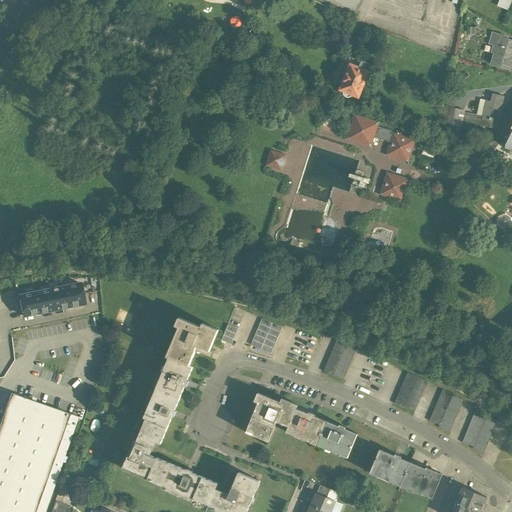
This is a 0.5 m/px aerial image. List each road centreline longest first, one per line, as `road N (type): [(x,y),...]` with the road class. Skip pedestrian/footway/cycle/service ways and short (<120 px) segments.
road 1 (track): [(0,280),(103,273),(286,316),(389,354),(511,426)]
road 2 (residential): [(511,494),(384,413),(243,361),(225,368),(203,426)]
